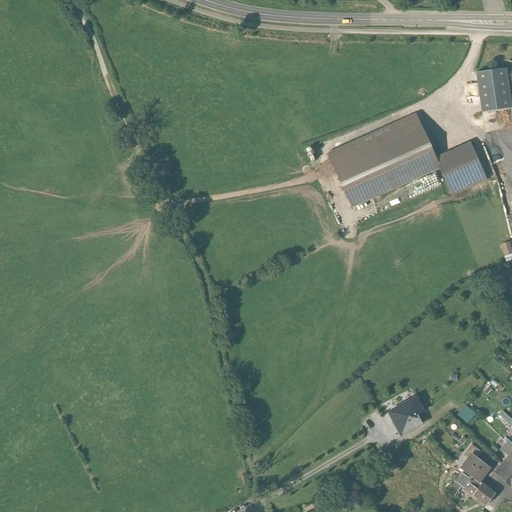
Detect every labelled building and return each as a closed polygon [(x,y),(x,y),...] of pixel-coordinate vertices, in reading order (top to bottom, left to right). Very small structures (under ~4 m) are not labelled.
[(504,67),(476,71),(482,111),(510,106),(504,67)] [(417,115),(326,156),(351,211),(441,170),(435,156),(417,115)] [(485,181),(469,142),(435,156),(441,170),(453,194),(485,181)] [(408,191),(411,198),(443,183),(440,176),(408,191)] [(511,252),(509,243),(501,245),(507,263),(511,261),(511,252)] [(400,406),(413,430),(423,424),(422,421),(443,409),(440,403),(449,397),(441,383),(400,406)] [(469,423),(476,415),(466,406),(459,414),(469,423)] [(511,419),(502,411),(498,416),(511,427),(511,419)] [(497,446),(476,425),(469,432),(490,453),(497,446)] [(511,447),(508,443),(500,452),(509,459),(494,475),(511,491),(511,447)] [(479,484),(481,482),(491,468),(478,458),(482,453),(471,444),(462,456),(467,460),(460,469),(463,471),(479,484)] [(479,484),(463,471),(448,492),(454,497),(462,487),(487,506),(496,494),(481,482),(479,484)] [(318,511),(322,510),(317,501),(299,511),(318,511)]
